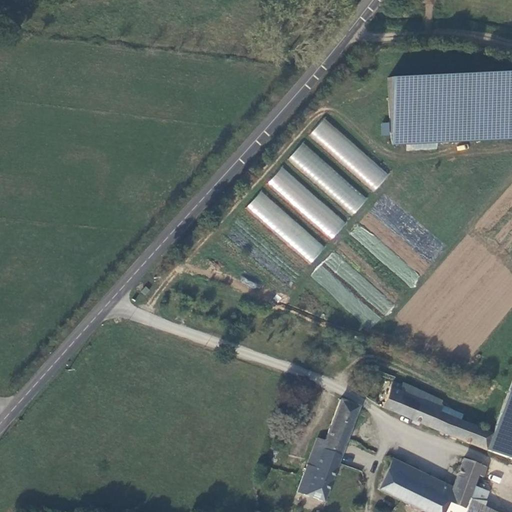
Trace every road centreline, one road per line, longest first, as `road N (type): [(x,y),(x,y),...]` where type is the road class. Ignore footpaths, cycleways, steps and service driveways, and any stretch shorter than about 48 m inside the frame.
road 1 (tertiary): [(106,313),(297,102),(375,0)]
road 2 (residential): [(106,313),(343,395)]
road 3 (tertiary): [(17,411),(106,313)]
